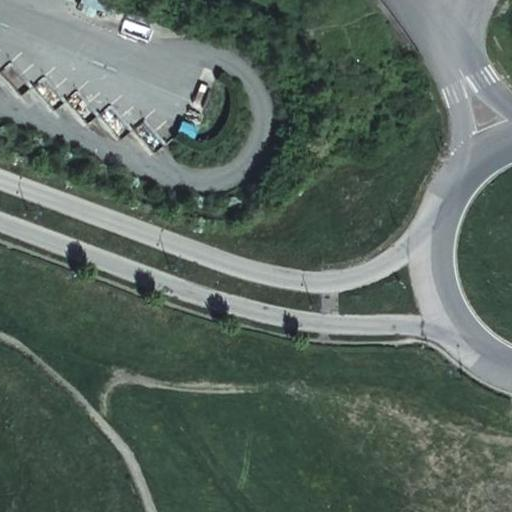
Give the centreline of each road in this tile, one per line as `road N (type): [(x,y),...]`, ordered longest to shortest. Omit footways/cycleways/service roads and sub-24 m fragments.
road 1 (secondary): [(0,227),(268,318),(469,336)]
road 2 (secondary): [(443,215),(385,264),(342,285),(274,278),(0,186)]
road 3 (unclassified): [(436,34),(488,157)]
road 4 (secondary): [(443,215),(436,257),(445,300),(469,336)]
